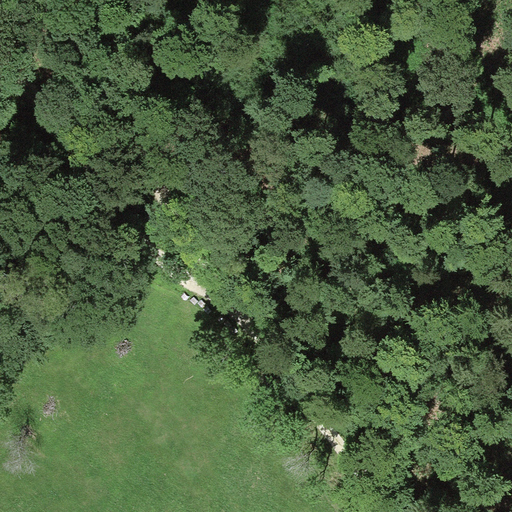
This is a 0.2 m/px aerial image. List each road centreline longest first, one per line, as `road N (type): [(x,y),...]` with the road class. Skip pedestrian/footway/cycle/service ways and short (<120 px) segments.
road 1 (track): [(392,511),(231,303),(188,285),(94,188),(0,51)]
road 2 (track): [(231,303),(185,237),(136,132),(97,0)]
